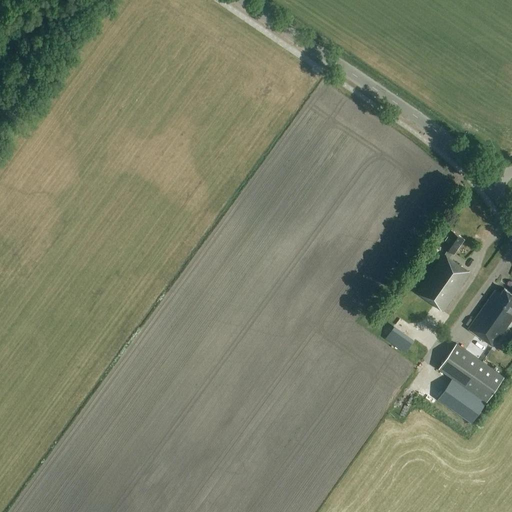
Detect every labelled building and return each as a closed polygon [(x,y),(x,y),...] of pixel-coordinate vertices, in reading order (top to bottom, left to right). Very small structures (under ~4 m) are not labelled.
[(454,253),(464,239),(452,230),(441,244),(448,249),(444,254),(417,293),(443,311),(470,273),(449,258),(453,253),(454,253)] [(468,286),(473,290),(482,275),(477,271),(468,286)] [(511,293),(504,288),(501,294),(495,290),(468,329),(494,346),(511,321),(511,293)] [(378,314),(383,306),(379,303),(373,311),(378,314)] [(403,313),(424,326),(430,316),(409,304),(403,313)] [(472,422),(504,377),(456,344),(439,368),(452,378),(438,398),(472,422)]
